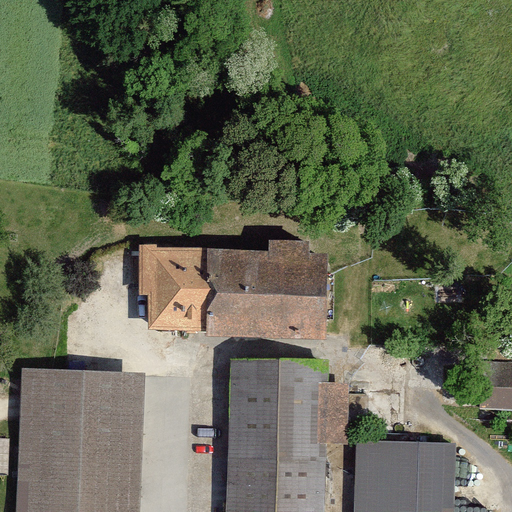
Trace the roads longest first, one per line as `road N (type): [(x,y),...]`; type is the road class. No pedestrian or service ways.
road 1 (track): [(182,379),(208,353),(305,351),(417,400)]
road 2 (unclassified): [(417,400),(499,465),(511,505)]
road 3 (unclassified): [(166,511),(182,379)]
